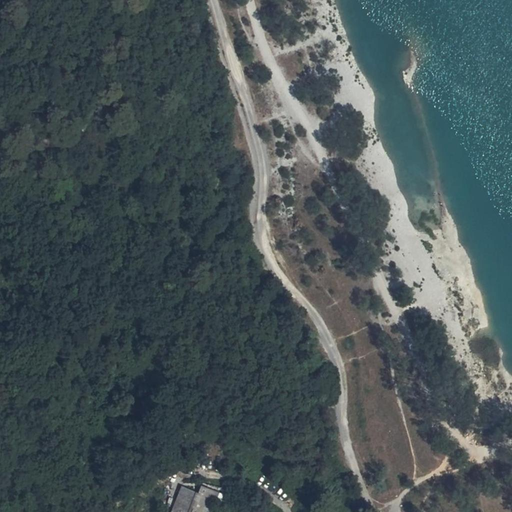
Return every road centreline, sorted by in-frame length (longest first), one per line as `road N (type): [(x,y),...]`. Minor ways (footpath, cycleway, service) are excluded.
road 1 (track): [(511,456),(469,458),(435,408),(377,254),(265,48),(249,0)]
road 2 (track): [(212,0),(260,164),(256,234),(266,264),(333,355),(348,449),(379,511)]
